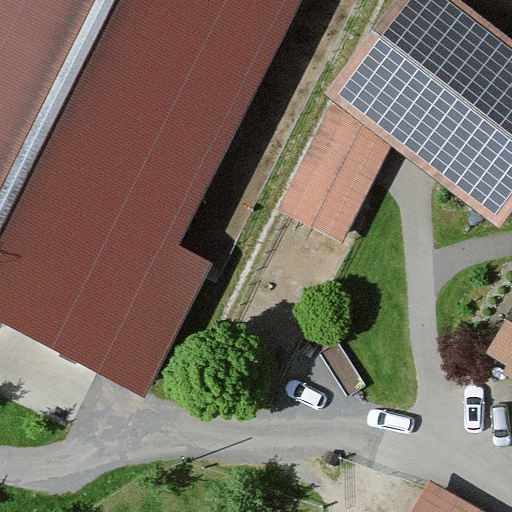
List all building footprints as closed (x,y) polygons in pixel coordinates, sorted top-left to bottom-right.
[(182,255),(303,0),(0,0),(0,346),(144,415),(213,270),(182,255)] [(511,49),(446,0),(406,0),(325,107),(331,111),(388,154),(499,238),(511,221),(511,49)] [(388,154),(331,111),(279,219),(342,251),(388,154)] [(503,384),(511,389),(511,320),(486,364),(507,377),(503,384)] [(473,511),(422,483),(405,511),(473,511)]
